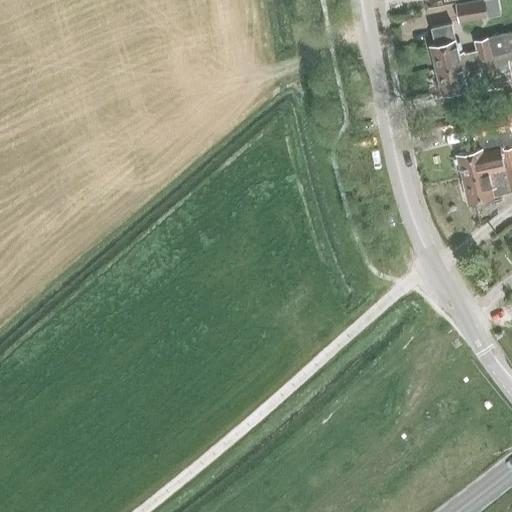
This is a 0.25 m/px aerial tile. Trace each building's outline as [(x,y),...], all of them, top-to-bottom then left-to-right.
[(488,17),(484,0),(467,0),(454,2),(458,22),(488,17)] [(505,51),(511,47),(511,29),(474,39),(477,49),(464,52),(463,50),(458,51),(455,38),(430,45),(436,68),(505,51)] [(487,89),(511,82),(509,70),(511,69),(511,47),(505,51),(493,54),(436,68),(442,92),(467,85),(464,73),(469,72),(468,69),(481,66),(487,89)] [(481,148),(457,153),(462,177),(511,164),(511,135),(510,129),(507,113),(471,122),(475,136),(478,136),(481,148)] [(511,164),(462,177),(468,200),(493,194),(493,192),(511,188),(511,189),(511,164)]
